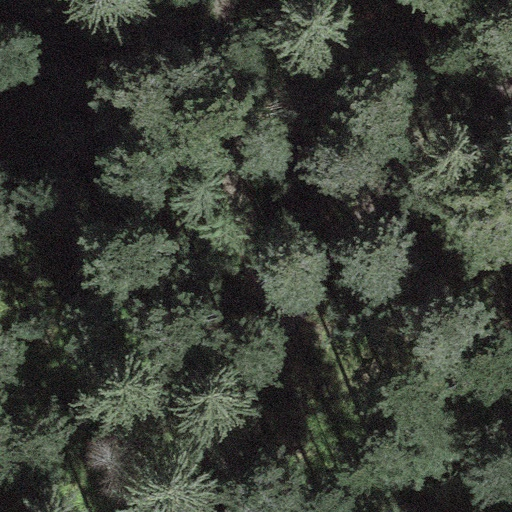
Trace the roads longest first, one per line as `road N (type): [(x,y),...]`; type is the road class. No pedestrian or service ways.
road 1 (track): [(197,511),(383,210),(511,69)]
road 2 (track): [(261,398),(218,0)]
